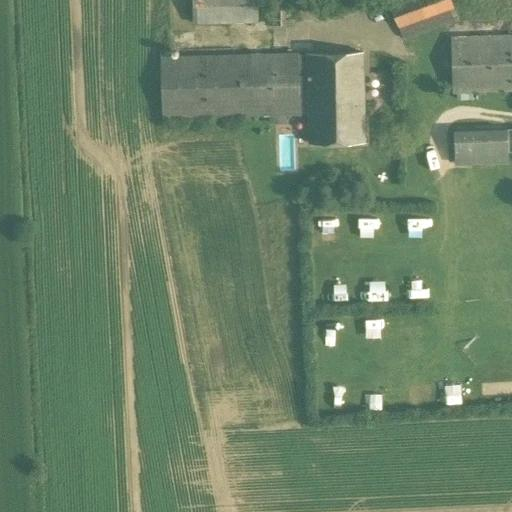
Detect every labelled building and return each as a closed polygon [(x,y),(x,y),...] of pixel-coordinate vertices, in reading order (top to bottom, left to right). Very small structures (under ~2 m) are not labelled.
[(257,23),(257,0),(191,0),(192,23),(257,23)] [(387,0),(404,40),(458,20),(449,0),(387,0)] [(452,93),(511,91),(511,34),(450,36),(452,93)] [(300,113),(307,113),(306,55),(298,55),(298,52),(159,57),(162,119),(300,115),(300,113)] [(308,143),(365,142),(363,53),(306,54),(306,55),(307,113),(308,143)] [(454,131),(454,165),(508,164),(508,130),(454,131)]
